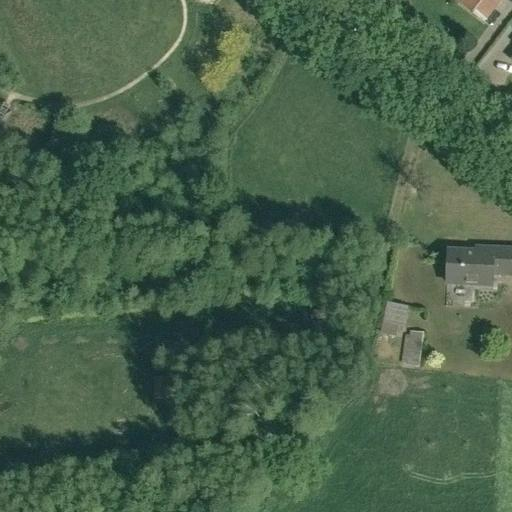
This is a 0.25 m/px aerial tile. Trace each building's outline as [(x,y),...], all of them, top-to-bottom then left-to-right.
[(460,0),(460,1),(475,13),(486,21),(501,0),(460,0)] [(511,251),(477,250),(477,254),(448,253),(447,285),(491,287),(491,275),(511,275),(511,251)] [(386,303),(382,333),(401,335),(405,306),(386,303)] [(423,334),(406,332),(400,365),(405,366),(404,367),(418,369),(423,334)] [(170,379),(156,379),(156,401),(169,401),(170,379)] [(201,409),(197,409),(182,409),(182,418),(198,418),(201,418),(201,409)]
